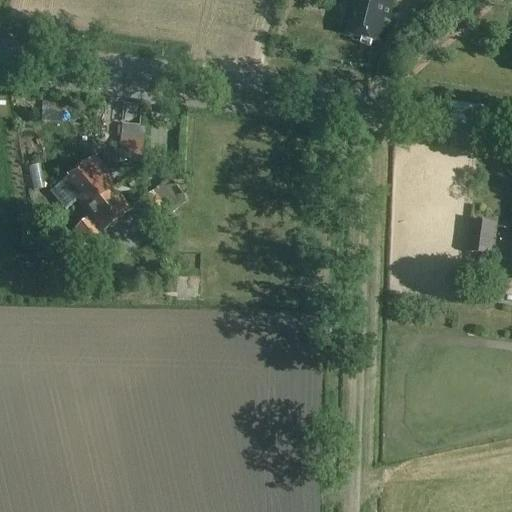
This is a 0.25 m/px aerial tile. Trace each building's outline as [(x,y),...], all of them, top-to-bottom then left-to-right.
[(349,0),(347,11),(352,12),(346,36),(379,43),(384,21),(390,22),(395,0),(349,0)] [(121,143),(119,165),(141,168),(143,146),(121,143)] [(89,207),(113,187),(106,178),(109,175),(92,155),(57,184),(70,200),(73,198),(75,201),(81,197),(89,207)] [(134,175),(123,184),(131,193),(142,184),(134,175)] [(81,197),(75,201),(90,218),(76,230),(88,243),(101,232),(131,208),(113,187),(89,207),(81,197)] [(132,210),(148,229),(168,213),(153,194),(132,210)] [(492,254),(494,222),(467,220),(465,252),(492,254)]
